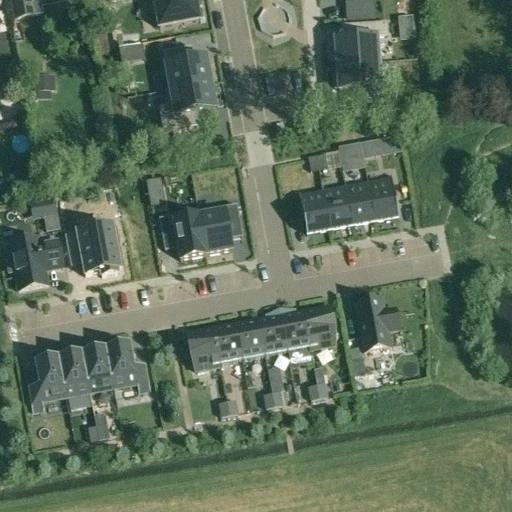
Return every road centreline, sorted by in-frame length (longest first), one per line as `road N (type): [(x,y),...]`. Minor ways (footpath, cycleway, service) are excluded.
road 1 (residential): [(283,293),(231,0)]
road 2 (residential): [(21,342),(283,293)]
road 3 (residential): [(283,293),(439,265)]
